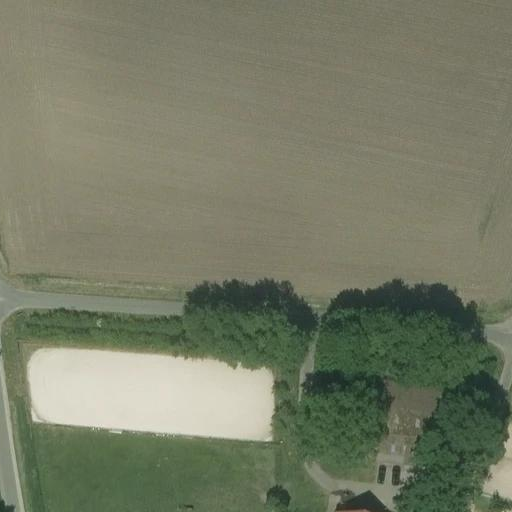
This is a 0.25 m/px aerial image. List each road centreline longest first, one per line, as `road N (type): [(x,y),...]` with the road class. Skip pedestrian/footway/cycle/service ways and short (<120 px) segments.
road 1 (unclassified): [(0,301),(511,345)]
road 2 (unclassified): [(0,384),(18,511)]
